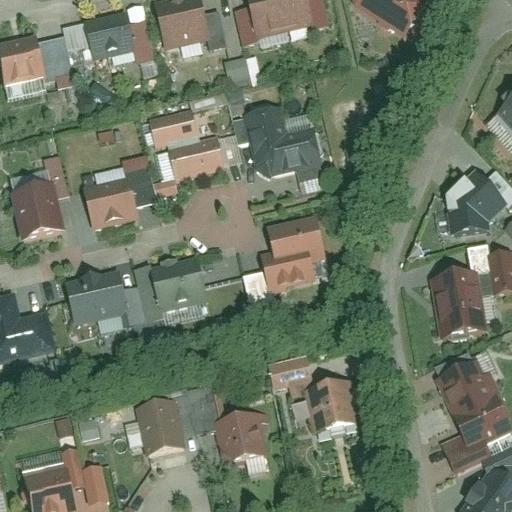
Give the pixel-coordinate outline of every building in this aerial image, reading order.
[(178,0),(159,5),(171,50),(215,39),(209,14),(205,0),(178,0)] [(251,0),(254,8),(262,40),(319,25),(312,0),(251,0)] [(312,0),(319,25),(333,22),(327,0),(312,0)] [(358,0),(360,6),(414,42),(442,1),(440,0),(358,0)] [(247,43),(262,40),(254,8),(239,11),(247,43)] [(223,11),(209,14),(215,39),(218,50),(231,46),(223,11)] [(128,13),(89,23),(94,46),(98,62),(138,52),(132,28),(128,13)] [(68,38),(72,52),(94,46),(89,23),(66,29),(68,38)] [(152,23),(132,28),(138,52),(141,65),(161,60),(152,23)] [(0,44),(0,60),(6,86),(50,75),(42,44),(40,35),(0,44)] [(68,38),(42,44),(50,75),(52,82),(78,75),(72,52),(68,38)] [(274,180),(329,166),(320,129),(293,136),(286,108),(248,118),(261,171),(274,180)] [(160,147),(202,138),(197,112),(155,121),(160,147)] [(175,149),(182,182),(231,171),(224,138),(175,149)] [(58,183),(62,200),(73,198),(64,158),(53,161),(58,183)] [(139,206),(162,200),(159,185),(153,158),(130,163),(134,181),(139,206)] [(450,200),(456,239),(496,234),(493,223),(511,205),(511,203),(481,170),(450,200)] [(139,206),(134,181),(91,190),(100,233),(143,223),(139,206)] [(182,196),(178,181),(159,185),(162,200),(182,196)] [(24,242),(69,232),(62,200),(58,183),(13,193),(24,242)] [(301,196),(319,193),(316,183),(299,186),(301,196)] [(320,219),(273,230),(278,253),(282,271),(319,262),(330,259),(320,219)] [(324,283),(319,262),(282,271),(278,253),(266,256),(270,274),(276,295),(324,283)] [(511,253),(493,256),(498,296),(511,294),(511,253)] [(156,272),(166,311),(215,298),(205,259),(156,272)] [(142,291),(151,327),(169,323),(166,311),(156,272),(156,268),(137,273),(142,291)] [(70,285),(81,327),(134,313),(129,294),(123,271),(70,285)] [(276,295),(270,274),(249,279),(257,314),(279,309),(276,295)] [(479,274),(436,281),(446,340),(489,332),(479,274)] [(142,291),(129,294),(134,313),(138,331),(151,327),(142,291)] [(15,295),(0,298),(0,368),(58,353),(48,314),(22,321),(15,295)] [(313,359),(274,367),(278,391),(318,383),(313,359)] [(483,363),(443,382),(466,433),(511,412),(494,374),(489,376),(483,363)] [(356,385),(310,394),(318,435),(364,426),(356,385)] [(221,433),(213,390),(176,398),(178,404),(185,440),(221,433)] [(178,404),(140,411),(150,458),(187,450),(185,440),(178,404)] [(447,445),(460,474),(487,462),(498,457),(492,444),(511,434),(511,412),(466,433),(467,436),(447,445)] [(264,416),(220,425),(229,468),(273,459),(264,416)] [(76,472),(80,490),(93,487),(90,473),(85,451),(72,454),(76,472)] [(511,451),(498,457),(487,462),(494,478),(497,477),(511,470),(511,451)] [(107,469),(90,473),(93,487),(97,509),(114,506),(107,469)] [(33,511),(84,511),(80,490),(76,472),(28,482),(33,511)] [(467,511),(511,511),(511,485),(497,477),(467,511)]
